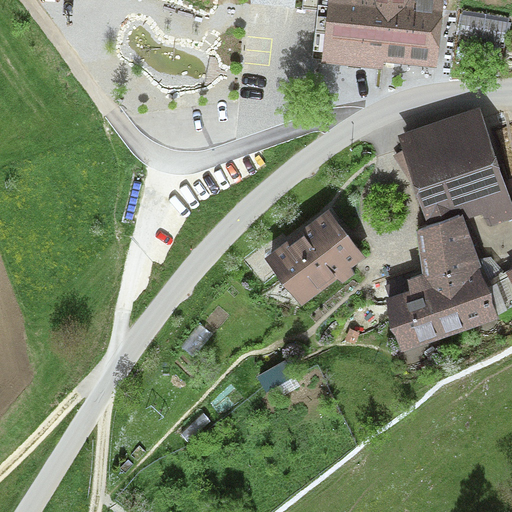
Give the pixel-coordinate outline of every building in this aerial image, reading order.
[(364,52),(434,61),(440,0),(338,0),(336,25),(316,23),(315,30),(305,29),(303,40),(313,41),(309,81),(332,84),(335,61),(342,62),(342,61),(362,64),(364,52)] [(405,148),(430,222),(457,214),(479,206),(485,225),(488,226),(511,218),(511,203),(506,206),(478,123),(405,148)] [(485,288),(480,278),(457,214),(430,222),(424,224),(431,272),(408,280),(410,292),(387,300),(390,324),(393,323),(401,347),(492,315),(486,295),(484,292),(487,290),(485,288)] [(269,258),(299,298),(357,254),(326,215),(269,258)] [(511,304),(511,273),(485,288),(487,290),(484,292),(486,295),(492,315),(511,304)]
